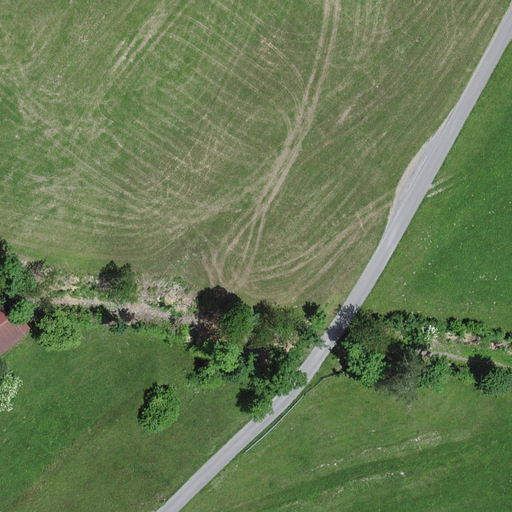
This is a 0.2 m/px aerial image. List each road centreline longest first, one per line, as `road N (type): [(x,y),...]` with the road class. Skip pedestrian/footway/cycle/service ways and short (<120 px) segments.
road 1 (unclassified): [(169,511),(310,374),(511,20)]
road 2 (track): [(243,511),(322,483),(511,436)]
